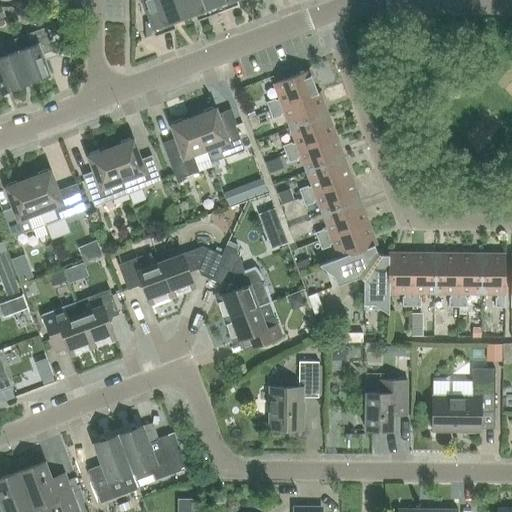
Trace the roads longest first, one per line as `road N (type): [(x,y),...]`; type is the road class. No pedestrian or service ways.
road 1 (residential): [(0,437),(185,368),(225,470),(511,473)]
road 2 (residential): [(511,224),(403,222),(324,13)]
road 3 (residential): [(104,95),(324,13)]
road 4 (residential): [(511,4),(391,3)]
